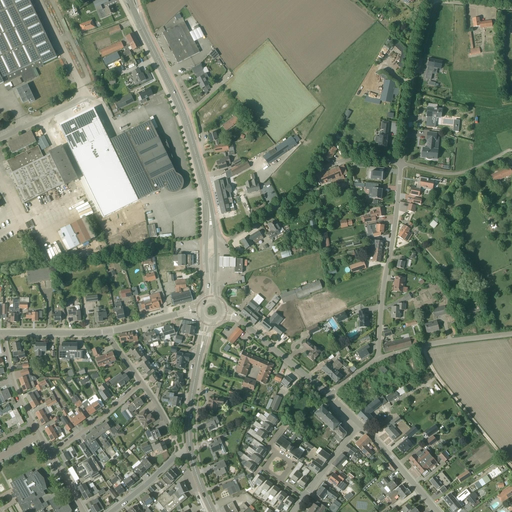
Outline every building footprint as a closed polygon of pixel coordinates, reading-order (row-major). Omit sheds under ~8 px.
[(0,0),(0,84),(3,83),(4,84),(21,75),(24,83),(36,77),(32,70),(43,65),(43,64),(57,57),(38,17),(29,0),(0,0)] [(111,6),(99,11),(102,18),(114,13),(111,6)] [(492,27),(491,21),(479,22),(479,18),(472,19),(473,27),(482,26),(482,28),(492,27)] [(92,21),(84,24),(80,25),(83,32),(94,27),(92,21)] [(178,63),(199,52),(184,22),(162,33),(178,63)] [(108,29),(110,35),(121,31),(119,25),(108,29)] [(137,41),(133,33),(126,37),(130,44),(134,42),(134,43),(137,41)] [(100,51),(102,57),(124,47),(121,41),(100,51)] [(130,44),(130,45),(124,48),(126,52),(123,54),(125,58),(131,54),(129,50),(132,49),(133,51),(140,47),(137,41),(134,43),(134,42),(130,44)] [(472,49),(470,49),(468,50),(469,56),(480,54),(479,47),(476,48),(472,49)] [(219,56),(215,49),(209,55),(212,57),(214,55),(216,58),(219,56)] [(117,53),(103,60),(106,66),(120,59),(117,53)] [(427,67),(428,67),(427,70),(432,71),(433,68),(440,69),(442,61),(428,59),(427,67)] [(123,64),(124,69),(136,66),(134,61),(123,64)] [(200,65),(197,67),(192,69),(195,74),(198,79),(197,79),(198,83),(199,85),(201,89),(208,85),(207,81),(210,80),(206,73),(205,74),(200,65)] [(132,72),(134,77),(132,78),(135,85),(146,80),(142,73),(141,73),(139,69),(132,72)] [(387,81),(382,101),(391,103),(395,83),(387,81)] [(35,101),(27,84),(16,89),(23,103),(28,101),(29,103),(35,101)] [(147,102),(147,101),(146,99),(153,95),(149,88),(139,93),(142,100),(140,101),(141,104),(147,102)] [(117,109),(134,101),(131,94),(114,102),(117,109)] [(428,104),(428,108),(427,108),(426,117),(438,118),(438,115),(441,115),(441,109),(439,109),(437,109),(437,105),(428,104)] [(342,117),(347,119),(351,111),(347,109),(342,117)] [(138,201),(157,192),(167,187),(167,188),(168,188),(168,189),(169,190),(170,190),(171,191),(172,191),(173,191),(174,191),(175,191),(176,191),(177,190),(178,190),(179,189),(179,188),(180,188),(181,187),(181,185),(181,184),(181,183),(181,182),(181,181),(166,140),(161,142),(151,121),(109,141),(96,114),(61,131),(103,218),(138,201)] [(225,132),(242,119),(238,114),(221,126),(225,132)] [(387,136),(389,123),(382,122),(381,129),(383,129),(383,135),(379,135),(379,137),(377,137),(375,137),(375,138),(375,143),(379,143),(378,147),(386,148),(387,143),(387,140),(387,136)] [(77,178),(59,140),(55,142),(58,148),(49,153),(50,155),(43,158),(40,152),(41,152),(38,146),(30,150),(28,146),(36,142),(31,131),(7,143),(12,154),(26,147),(28,151),(7,161),(7,162),(7,161),(13,173),(9,174),(23,204),(64,184),(65,186),(78,179),(77,177),(77,178)] [(436,141),(436,137),(437,133),(427,132),(427,140),(428,141),(427,148),(423,148),(423,150),(422,150),(421,155),(422,155),(422,158),(426,158),(426,159),(428,160),(430,160),(433,159),(437,159),(437,157),(438,152),(438,149),(434,149),(435,141),(436,141)] [(229,151),(228,145),(228,143),(219,145),(218,140),(216,133),(209,135),(211,142),(215,141),(216,145),(214,146),(215,153),(229,151)] [(49,147),(46,141),(44,136),(37,139),(42,150),(49,147)] [(268,164),(297,144),(292,137),(263,157),(268,164)] [(331,146),(323,159),(329,162),(337,149),(331,146)] [(222,161),(216,162),(219,170),(227,168),(226,165),(230,164),(228,157),(221,159),(222,161)] [(238,166),(239,167),(231,172),(234,176),(250,167),(247,161),(238,166)] [(341,173),(338,167),(317,177),(321,185),(332,181),(333,185),(345,180),(343,175),(347,174),(346,171),(341,173)] [(371,174),(370,181),(383,182),(384,175),(378,174),(379,169),(368,168),(368,173),(371,174)] [(491,175),(493,180),(494,182),(511,174),(510,168),(491,175)] [(412,188),(411,195),(419,196),(421,187),(424,187),(423,189),(432,190),(434,180),(437,181),(438,180),(418,177),(419,177),(417,186),(416,186),(417,186),(416,188),(412,188)] [(223,180),(214,182),(217,194),(226,192),(229,192),(227,179),(223,180)] [(260,190),(259,185),(257,180),(245,183),(248,193),(260,190)] [(373,194),(372,199),(381,199),(382,190),(376,189),(376,184),(366,183),(365,190),(368,190),(368,194),(373,194)] [(217,194),(222,214),(234,211),(233,207),(229,208),(229,206),(233,205),(230,193),(226,194),(226,193),(226,192),(217,194)] [(73,206),(85,200),(84,198),(72,204),(73,206)] [(408,211),(412,212),(414,213),(416,206),(409,204),(408,211)] [(376,209),(377,211),(371,212),(371,215),(363,216),(364,222),(376,220),(375,218),(385,216),(383,208),(376,209)] [(58,233),(67,251),(95,237),(86,218),(60,230),(61,231),(58,233)] [(340,221),(341,228),(348,227),(348,226),(352,225),(351,220),(346,221),(346,220),(340,221)] [(433,220),(429,225),(433,229),(438,224),(433,220)] [(282,232),(280,229),(275,221),(268,225),(271,231),(267,234),(270,239),(282,232)] [(403,240),(403,239),(408,242),(412,234),(408,232),(413,225),(409,222),(407,227),(404,225),(399,232),(400,233),(398,236),(403,240)] [(370,225),(373,237),(379,236),(380,233),(383,233),(384,226),(377,225),(376,224),(370,225)] [(36,248),(44,244),(45,247),(52,244),(46,231),(39,234),(38,232),(31,236),(36,248)] [(253,245),(258,242),(264,238),(259,231),(249,237),(248,237),(240,242),(245,250),(253,245)] [(369,244),(369,249),(374,249),(382,251),(383,242),(376,241),(375,245),(369,244)] [(368,253),(370,253),(374,253),(372,262),(380,263),(382,251),(374,249),(369,249),(368,253)] [(280,253),(282,259),(292,256),(290,250),(280,253)] [(173,255),(173,262),(178,262),(178,266),(185,266),(191,266),(190,255),(185,255),(178,255),(173,255)] [(155,257),(141,258),(141,265),(153,264),(155,264),(155,257)] [(407,267),(409,260),(400,258),(399,261),(398,261),(397,268),(403,269),(404,266),(407,267)] [(225,260),(219,260),(219,269),(225,269),(235,270),(235,260),(225,260)] [(242,261),(235,260),(235,270),(234,274),(242,275),(242,261)] [(350,266),(352,273),(360,270),(358,264),(350,266)] [(26,270),(28,285),(53,280),(50,265),(26,270)] [(145,282),(155,279),(153,273),(143,275),(145,282)] [(405,278),(400,277),(395,277),(395,282),(395,286),(394,286),(394,291),(402,292),(402,287),(403,287),(405,278)] [(175,281),(176,288),(186,287),(185,280),(175,281)] [(311,295),(310,293),(322,289),(319,281),(280,296),(283,303),(297,298),(297,300),(311,295)] [(179,292),(176,293),(171,294),(171,298),(173,306),(193,300),(190,293),(180,296),(179,292)] [(156,294),(149,295),(150,300),(151,303),(153,310),(156,309),(156,308),(160,307),(159,305),(162,304),(160,296),(157,297),(156,294)] [(406,302),(411,299),(408,294),(403,297),(406,302)] [(86,303),(98,301),(97,295),(85,296),(86,303)] [(27,309),(28,305),(28,303),(29,303),(29,297),(20,297),(20,304),(20,309),(27,309)] [(275,299),(269,306),(272,309),(276,304),(278,302),(278,301),(275,299)] [(153,310),(151,303),(150,300),(140,302),(142,309),(145,308),(146,311),(150,310),(150,311),(153,310)] [(245,317),(247,319),(252,313),(255,310),(259,306),(252,300),(248,304),(246,307),(241,313),(244,316),(245,317)] [(122,307),(122,305),(121,302),(114,304),(115,308),(113,308),(114,313),(116,313),(117,320),(125,318),(123,309),(122,307)] [(20,304),(14,304),(14,309),(9,309),(9,314),(11,314),(11,322),(18,322),(18,315),(20,315),(20,309),(20,304)] [(397,307),(392,307),(391,318),(400,319),(400,310),(405,310),(405,304),(398,304),(397,307)] [(58,305),(58,309),(58,315),(54,315),(54,321),(61,321),(61,315),(65,315),(63,309),(62,305),(58,305)] [(478,305),(461,312),(463,317),(480,311),(478,305)] [(81,321),(80,312),(80,306),(79,306),(76,306),(75,307),(75,309),(68,310),(68,317),(73,316),(74,322),(81,321)] [(101,313),(101,307),(96,308),(96,314),(95,314),(96,322),(102,321),(102,318),(106,318),(106,313),(101,313)] [(433,310),(435,317),(446,314),(444,307),(433,310)] [(251,322),(254,325),(259,319),(262,316),(255,310),(252,313),(247,319),(249,321),(251,322)] [(38,312),(38,313),(26,313),(26,318),(32,319),(32,321),(38,321),(38,318),(42,318),(42,311),(42,312),(38,312)] [(275,313),(272,316),(268,321),(266,318),(260,325),(269,332),(272,328),(280,335),(284,331),(278,326),(287,315),(284,313),(283,314),(279,311),(276,314),(275,313)] [(360,327),(369,328),(369,323),(368,323),(368,315),(366,315),(366,311),(359,311),(359,315),(360,315),(360,327)] [(344,312),(335,317),(338,323),(347,318),(344,312)] [(332,329),(337,327),(332,316),(327,319),(332,329)] [(404,323),(406,328),(417,324),(415,318),(404,323)] [(181,324),(183,320),(182,320),(175,322),(176,326),(173,327),(173,326),(170,327),(170,325),(167,326),(169,335),(177,333),(181,324)] [(184,321),(183,325),(181,334),(185,334),(194,336),(195,327),(196,323),(184,321)] [(425,325),(427,333),(439,330),(437,322),(425,325)] [(317,324),(306,329),(309,335),(320,330),(317,324)] [(164,336),(169,335),(167,326),(163,327),(164,329),(161,330),(162,333),(160,334),(161,340),(165,339),(164,336)] [(234,331),(240,335),(243,332),(237,327),(234,331)] [(154,331),(150,332),(153,343),(157,342),(157,341),(160,340),(159,335),(156,335),(154,331)] [(234,331),(227,340),(232,345),(240,335),(234,331)] [(129,342),(137,341),(136,334),(133,334),(133,332),(119,335),(120,342),(129,340),(129,342)] [(150,332),(145,333),(146,338),(143,339),(145,345),(148,344),(148,345),(153,343),(150,332)] [(410,338),(382,345),(384,353),(412,346),(410,338)] [(302,345),(310,352),(306,356),(313,362),(321,352),(314,346),(314,347),(306,340),(302,345)] [(12,344),(14,352),(18,351),(18,353),(19,358),(25,357),(24,352),(21,353),(21,351),(19,343),(16,344),(16,343),(13,343),(13,344),(12,344)] [(36,343),(36,345),(34,345),(34,351),(36,351),(36,356),(41,356),(41,351),(46,351),(46,343),(36,343)] [(69,355),(70,344),(62,343),(62,351),(62,352),(59,352),(59,359),(62,359),(62,357),(63,357),(65,355),(69,355)] [(77,360),(77,359),(81,359),(81,352),(77,352),(77,351),(77,344),(70,344),(69,355),(74,355),(74,360),(77,360)] [(132,353),(134,357),(141,352),(138,348),(139,347),(137,345),(128,351),(130,354),(132,353)] [(370,348),(368,345),(356,352),(358,355),(361,360),(369,355),(366,350),(370,348)] [(99,357),(96,359),(99,367),(116,360),(112,352),(100,357),(99,354),(100,354),(98,348),(92,350),(94,356),(98,355),(99,357)] [(143,350),(141,352),(134,357),(137,361),(141,358),(143,360),(148,357),(143,350)] [(250,363),(258,367),(261,360),(242,352),(240,358),(250,363)] [(177,353),(176,359),(177,360),(176,367),(185,369),(186,361),(189,362),(190,355),(177,353)] [(141,366),(144,370),(150,365),(148,361),(150,360),(148,357),(143,360),(145,363),(141,366)] [(248,369),(250,363),(240,358),(238,365),(248,369)] [(258,367),(261,368),(260,371),(269,375),(273,365),(261,360),(258,367)] [(322,369),(328,375),(334,369),(340,363),(337,360),(334,363),(334,364),(332,367),(327,363),(322,369)] [(334,369),(328,375),(328,376),(330,377),(336,383),(342,377),(336,371),(339,368),(339,369),(343,366),(345,368),(347,365),(343,362),(341,364),(340,363),(334,369)] [(381,364),(376,367),(383,374),(387,370),(381,364)] [(152,374),(154,372),(157,370),(155,368),(153,369),(150,365),(144,370),(146,374),(150,371),(152,373),(152,374)] [(248,369),(238,365),(236,373),(246,376),(248,369)] [(19,379),(22,385),(32,382),(28,369),(20,372),(22,378),(19,379)] [(265,384),(269,375),(260,371),(256,381),(265,384)] [(159,375),(160,375),(158,372),(155,374),(149,378),(153,384),(161,379),(159,375)] [(176,378),(176,382),(173,382),(172,391),(178,392),(179,387),(181,388),(183,387),(184,381),(182,381),(182,380),(183,374),(176,372),(175,376),(176,378)] [(118,383),(121,387),(125,384),(124,383),(129,380),(128,378),(129,378),(127,376),(126,376),(125,374),(121,377),(119,374),(120,374),(121,374),(120,373),(109,381),(113,387),(118,383)] [(276,374),(274,380),(280,383),(282,377),(276,374)] [(289,385),(292,381),(286,376),(280,383),(278,387),(280,389),(282,385),(287,389),(290,386),(289,385)] [(253,390),(255,385),(256,382),(245,378),(242,386),(253,390)] [(36,387),(37,389),(45,385),(47,384),(45,380),(39,383),(40,385),(36,387)] [(32,382),(22,385),(24,392),(31,389),(30,389),(35,387),(33,381),(32,382)] [(109,390),(104,383),(99,388),(102,392),(100,394),(105,401),(110,397),(107,391),(109,390)] [(402,387),(396,391),(399,396),(405,392),(402,387)] [(5,403),(4,399),(6,398),(7,400),(11,398),(7,389),(0,392),(0,391),(0,390),(0,403),(1,405),(5,403)] [(32,394),(26,397),(30,403),(36,399),(40,397),(36,390),(32,392),(32,394)] [(389,403),(399,397),(396,391),(385,397),(389,403)] [(172,406),(180,408),(181,398),(174,397),(174,394),(168,393),(167,398),(163,397),(162,401),(172,403),(172,406)] [(83,404),(76,395),(73,397),(77,402),(80,406),(83,404)] [(95,395),(92,397),(93,399),(89,401),(88,400),(87,400),(96,411),(96,412),(99,410),(98,409),(101,407),(99,404),(101,403),(100,401),(99,402),(98,401),(99,400),(95,395)] [(282,398),(275,395),(270,409),(276,412),(282,398)] [(382,396),(378,399),(382,404),(383,405),(387,402),(382,396)] [(137,410),(140,407),(140,406),(143,404),(140,398),(133,403),(134,405),(129,408),(125,410),(131,418),(135,416),(132,412),(137,409),(137,410)] [(223,406),(224,400),(209,398),(207,410),(216,412),(217,405),(223,406)] [(38,403),(36,399),(30,403),(33,409),(40,405),(43,403),(41,401),(38,403)] [(56,399),(52,401),(46,404),(48,408),(57,402),(57,401),(56,399)] [(369,414),(382,404),(378,399),(377,399),(364,409),(357,415),(366,424),(373,418),(369,414)] [(86,405),(83,406),(86,410),(90,415),(96,411),(87,400),(84,403),(86,405)] [(0,411),(0,415),(11,410),(9,406),(2,410),(0,411)] [(328,425),(334,418),(322,406),(315,414),(316,416),(315,417),(322,424),(324,422),(327,426),(328,425)] [(36,413),(39,419),(45,416),(50,413),(46,407),(36,413)] [(16,424),(15,423),(18,422),(20,425),(24,423),(21,418),(20,417),(16,409),(12,411),(15,417),(5,422),(9,428),(16,424)] [(76,417),(80,422),(86,418),(82,412),(81,413),(79,409),(77,411),(79,414),(76,417)] [(144,428),(155,421),(150,414),(148,415),(145,411),(137,416),(140,421),(139,421),(144,428)] [(74,413),(71,415),(68,417),(71,421),(75,427),(80,422),(76,417),(74,413)] [(261,414),(260,414),(258,418),(264,423),(264,422),(272,428),(275,424),(276,425),(278,421),(270,415),(267,419),(261,414)] [(47,419),(45,416),(39,419),(43,425),(49,422),(49,421),(52,420),(51,417),(47,419)] [(394,425),(399,421),(401,420),(398,416),(391,421),(394,425)] [(206,421),(207,424),(206,425),(209,432),(217,428),(216,424),(219,423),(217,417),(206,421)] [(339,426),(341,424),(334,418),(328,425),(327,426),(328,427),(325,431),(326,432),(322,437),(327,441),(331,435),(333,437),(336,434),(334,432),(339,426)] [(256,421),(253,425),(259,430),(267,435),(269,431),(270,432),(273,428),(272,428),(264,422),(264,423),(262,426),(256,421)] [(107,435),(110,433),(110,434),(111,435),(113,434),(114,435),(117,432),(113,427),(111,428),(106,423),(101,427),(105,432),(107,435)] [(45,430),(48,436),(58,430),(55,424),(51,426),(45,430)] [(385,430),(391,437),(390,438),(392,441),(399,435),(390,425),(385,430)] [(435,425),(429,430),(432,435),(439,430),(435,425)] [(333,443),(336,440),(339,443),(342,439),(342,440),(346,435),(346,433),(339,426),(334,432),(336,434),(333,437),(331,441),(333,443)] [(414,426),(411,429),(405,434),(409,438),(414,433),(417,430),(414,426)] [(103,434),(105,432),(101,427),(96,430),(100,436),(103,440),(108,447),(110,446),(106,439),(103,434)] [(473,431),(478,437),(481,434),(479,432),(479,433),(475,428),(473,431)] [(58,430),(48,436),(52,442),(58,438),(62,436),(60,434),(62,433),(60,429),(58,430)] [(154,440),(161,437),(158,430),(153,432),(152,429),(145,432),(148,438),(153,436),(154,440)] [(259,430),(257,433),(250,429),(247,433),(261,443),(264,439),(265,439),(268,436),(267,435),(259,430)] [(95,440),(100,436),(96,430),(91,434),(95,440)] [(90,433),(88,435),(88,436),(85,438),(89,443),(86,445),(92,453),(96,450),(94,447),(98,444),(95,440),(91,434),(90,433)] [(366,446),(371,441),(366,434),(355,444),(361,451),(361,450),(368,458),(374,454),(366,446)] [(426,441),(431,446),(437,441),(433,435),(426,441)] [(215,442),(214,442),(209,445),(210,448),(211,448),(213,454),(221,450),(223,454),(226,453),(224,447),(220,449),(219,445),(222,443),(220,437),(213,440),(215,442)] [(281,437),(275,445),(280,449),(286,441),(281,437)] [(263,457),(263,458),(266,454),(265,453),(268,450),(254,439),(251,443),(257,448),(255,451),(263,457)] [(404,442),(399,446),(397,448),(401,452),(402,451),(404,453),(413,445),(407,439),(404,442)] [(287,450),(286,450),(290,445),(291,444),(286,441),(280,449),(285,452),(287,450)] [(152,448),(153,450),(153,451),(158,449),(159,453),(167,450),(164,443),(159,444),(158,442),(148,446),(142,448),(141,449),(144,453),(152,450),(151,449),(152,448)] [(357,451),(348,444),(344,449),(353,456),(351,459),(355,463),(361,456),(358,454),(359,453),(357,451)] [(288,455),(292,457),(298,449),(294,447),(293,448),(290,445),(286,450),(287,450),(290,453),(288,455)] [(67,462),(71,460),(74,458),(71,452),(74,451),(71,447),(66,450),(63,453),(64,454),(60,456),(64,463),(63,464),(62,464),(65,468),(69,465),(67,462)] [(257,464),(258,465),(261,461),(260,461),(263,457),(255,451),(249,447),(246,451),(252,455),(250,459),(257,464)] [(303,453),(298,449),(292,457),(297,461),(299,459),(301,456),(302,454),(303,453)] [(319,453),(316,457),(319,459),(320,458),(321,459),(321,460),(324,463),(325,463),(330,456),(330,455),(329,456),(322,450),(320,453),(319,453)] [(423,454),(422,453),(420,450),(414,455),(409,459),(414,465),(415,466),(417,464),(416,463),(420,460),(428,453),(426,451),(423,454)] [(438,456),(441,459),(444,463),(449,458),(444,451),(438,456)] [(437,463),(433,459),(428,453),(420,460),(416,463),(417,464),(415,466),(414,465),(413,466),(421,475),(421,474),(431,466),(432,467),(437,463)] [(250,459),(243,454),(241,458),(247,463),(244,466),(248,469),(248,470),(252,473),(256,469),(255,468),(257,465),(257,464),(250,459)] [(347,459),(342,454),(332,465),(340,471),(343,467),(341,465),(347,459)] [(139,461),(142,464),(147,470),(150,466),(151,468),(155,465),(149,457),(148,457),(146,455),(139,461)] [(86,480),(90,478),(99,473),(98,472),(99,472),(101,470),(96,462),(95,461),(92,457),(91,458),(77,465),(79,467),(76,469),(75,468),(73,468),(72,467),(68,470),(69,472),(70,472),(76,481),(79,479),(81,478),(84,476),(86,480),(85,480),(86,480)] [(215,464),(217,467),(213,469),(217,477),(226,473),(224,468),(227,467),(224,460),(215,464)] [(316,474),(317,474),(322,467),(322,466),(321,467),(318,464),(317,465),(316,464),(316,463),(313,461),(310,465),(311,465),(308,468),(316,474)] [(295,483),(296,482),(301,474),(298,472),(303,465),(299,462),(288,477),(292,480),(292,481),(295,483)] [(393,471),(395,469),(396,469),(390,463),(388,465),(385,468),(393,471)] [(136,473),(138,475),(140,478),(144,474),(143,473),(147,470),(142,464),(137,468),(136,467),(133,469),(136,473)] [(306,468),(301,474),(296,482),(300,485),(299,486),(303,489),(307,484),(306,484),(309,480),(305,477),(310,471),(306,468)] [(50,511),(47,511),(44,511),(43,510),(44,509),(44,508),(39,499),(46,495),(43,491),(47,489),(45,482),(44,483),(42,480),(43,480),(43,479),(42,479),(41,476),(37,471),(33,473),(32,470),(12,482),(10,483),(14,491),(13,492),(14,494),(13,494),(15,497),(15,498),(16,497),(19,502),(18,503),(18,502),(17,502),(22,511),(50,511)] [(160,480),(164,484),(166,482),(165,480),(167,478),(171,481),(172,482),(174,480),(173,479),(176,476),(171,470),(165,476),(163,478),(160,480)] [(124,482),(128,488),(134,483),(134,482),(138,479),(132,471),(128,475),(130,477),(127,479),(126,478),(123,481),(124,482)] [(101,476),(99,473),(90,478),(92,482),(101,476)] [(345,477),(344,477),(341,474),(338,477),(334,473),(328,480),(342,491),(343,491),(342,491),(341,490),(345,485),(346,486),(347,486),(342,482),(345,477)] [(247,481),(250,487),(251,490),(254,488),(254,487),(256,484),(259,487),(265,478),(262,476),(261,477),(257,474),(252,482),(251,480),(247,481)] [(446,489),(435,476),(429,480),(436,490),(440,487),(441,488),(439,490),(441,493),(446,489)] [(487,476),(478,482),(482,487),(486,484),(491,481),(487,476)] [(120,482),(116,477),(110,482),(113,485),(116,482),(119,486),(115,489),(119,495),(124,491),(122,488),(124,487),(120,482)] [(272,484),(272,485),(273,484),(269,481),(268,482),(265,479),(265,478),(259,487),(254,493),(258,496),(263,490),(266,492),(272,484)] [(391,491),(397,486),(392,481),(389,483),(385,478),(378,484),(380,487),(382,486),(384,488),(386,486),(391,491)] [(91,489),(89,485),(91,484),(89,481),(85,484),(84,483),(78,487),(82,494),(91,489)] [(230,495),(232,495),(240,491),(237,484),(234,485),(233,481),(222,485),(224,490),(224,489),(228,488),(228,490),(230,495)] [(157,500),(159,503),(166,511),(170,511),(181,503),(187,498),(184,494),(188,492),(184,482),(176,486),(167,494),(165,491),(157,500)] [(320,488),(315,495),(322,500),(326,494),(329,496),(328,497),(331,500),(332,498),(335,501),(339,496),(330,490),(331,488),(324,483),(321,486),(320,486),(319,488),(320,488)] [(262,498),(262,499),(266,501),(270,495),(274,497),(273,497),(274,497),(279,490),(280,489),(276,486),(276,487),(272,485),(272,484),(266,492),(262,498)] [(403,499),(405,497),(409,494),(410,493),(407,489),(406,490),(402,485),(385,499),(390,506),(396,501),(394,498),(398,494),(403,499)] [(511,485),(499,494),(504,501),(511,495),(511,485)] [(91,489),(82,494),(86,500),(92,497),(97,494),(93,487),(91,489)] [(108,491),(111,495),(114,499),(117,497),(114,493),(111,489),(108,491)] [(233,498),(238,496),(246,493),(245,489),(240,491),(232,495),(233,498)] [(466,489),(462,492),(457,497),(455,499),(451,493),(444,499),(450,507),(464,495),(468,492),(467,491),(466,489)] [(269,504),(270,504),(273,506),(278,500),(281,503),(287,495),(287,494),(284,491),(283,492),(279,490),(274,497),(273,497),(269,504)] [(461,502),(466,498),(470,495),(468,492),(464,495),(450,507),(452,510),(453,511),(454,511),(455,511),(461,507),(464,505),(461,502)] [(470,495),(466,498),(472,505),(476,501),(471,494),(470,495)] [(153,502),(153,501),(148,495),(141,500),(144,504),(146,506),(147,506),(150,504),(152,505),(153,503),(153,502)] [(281,503),(276,509),(280,511),(285,505),(288,508),(291,504),(292,505),(295,500),(291,497),(290,498),(287,495),(281,503)] [(71,511),(72,511),(68,504),(63,507),(59,499),(54,501),(53,498),(53,499),(54,501),(50,504),(55,511),(54,511),(71,511)] [(104,509),(103,508),(100,502),(96,504),(94,500),(87,503),(92,511),(98,511),(100,511),(104,509)] [(239,511),(237,511),(233,502),(220,509),(221,511),(243,511),(248,508),(244,503),(239,507),(241,510),(239,511)] [(166,511),(159,503),(155,506),(160,511),(166,511)]
